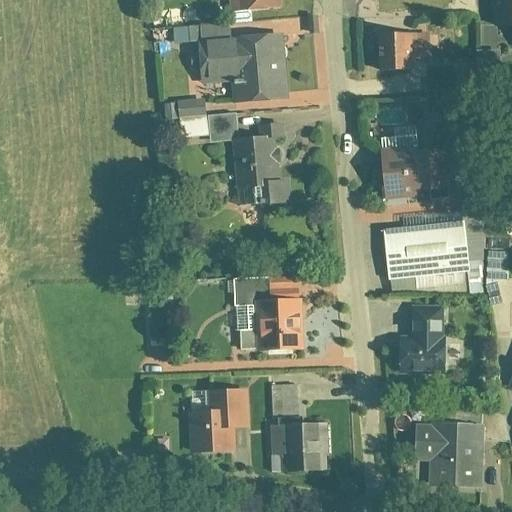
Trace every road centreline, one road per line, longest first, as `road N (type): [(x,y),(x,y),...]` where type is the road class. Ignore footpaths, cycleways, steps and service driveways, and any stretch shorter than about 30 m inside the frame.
road 1 (residential): [(333,0),(378,507)]
road 2 (residential): [(378,507),(138,477),(0,479)]
